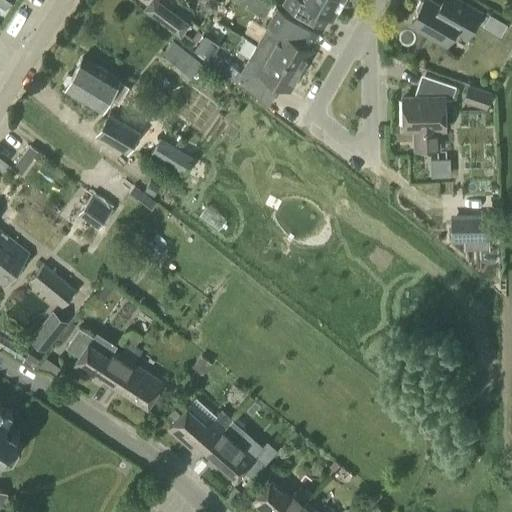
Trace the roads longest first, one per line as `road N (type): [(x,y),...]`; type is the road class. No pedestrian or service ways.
road 1 (residential): [(210,511),(160,462),(0,361)]
road 2 (residential): [(363,32),(367,157),(312,120)]
